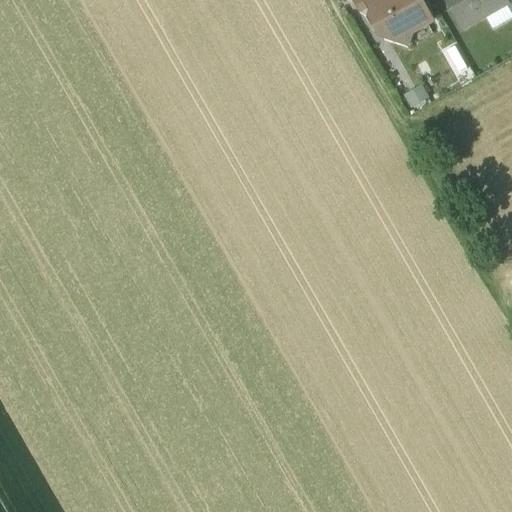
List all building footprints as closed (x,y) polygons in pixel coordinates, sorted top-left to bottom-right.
[(353,0),(361,12),(369,7),(369,6),(379,0),(353,0)] [(379,0),(369,6),(369,7),(386,37),(392,39),(403,33),(408,34),(410,33),(428,23),(416,1),(415,0),(379,0)] [(503,0),(444,0),(462,30),(505,5),(507,5),(503,0)] [(511,0),(503,0),(507,5),(505,5),(511,17),(511,0)] [(408,34),(403,33),(392,39),(395,45),(405,48),(409,45),(412,36),(410,33),(408,34)]
